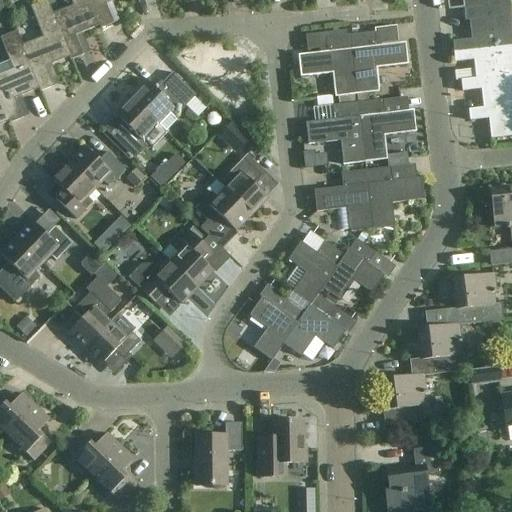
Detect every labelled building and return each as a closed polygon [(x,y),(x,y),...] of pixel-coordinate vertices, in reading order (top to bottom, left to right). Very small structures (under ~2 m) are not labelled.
[(75,37),(99,27),(100,27),(88,0),(69,0),(73,7),(53,15),(52,15),(69,58),(69,59),(70,62),(83,56),(75,37)] [(88,0),(100,27),(99,27),(100,30),(113,25),(105,5),(118,0),(88,0)] [(387,0),(374,2),(376,16),(394,14),(391,0),(387,0)] [(510,5),(509,0),(461,0),(463,10),(510,5)] [(52,15),(53,15),(47,1),(30,8),(42,39),(22,47),(39,90),(38,90),(40,93),(53,88),(45,68),(69,59),(69,58),(52,15)] [(452,43),(454,53),(511,46),(511,23),(511,15),(510,5),(463,10),(465,23),(469,22),(471,40),(452,43)] [(14,100),(38,90),(39,90),(22,47),(16,32),(0,39),(0,40),(12,70),(0,75),(0,100),(9,123),(9,125),(22,119),(14,100)] [(375,34),(350,37),(357,96),(379,94),(376,70),(408,66),(405,44),(376,48),(375,34)] [(338,98),(339,106),(355,105),(354,97),(357,96),(350,37),(325,40),(327,54),(298,57),(300,79),(332,75),(335,99),(338,98)] [(511,46),(454,53),(455,63),(473,61),(476,80),(476,81),(511,75),(511,46)] [(159,50),(149,61),(167,77),(177,66),(159,50)] [(175,119),(187,106),(196,97),(172,74),(163,83),(169,89),(161,97),(146,83),(130,99),(158,126),(158,125),(165,133),(177,121),(175,119)] [(511,75),(476,81),(476,80),(461,82),(462,93),(481,91),(483,110),(511,106),(511,75)] [(158,126),(130,99),(114,116),(129,130),(121,139),(139,156),(155,139),(150,134),(158,126)] [(203,122),(212,112),(198,99),(180,118),(182,121),(191,111),(203,122)] [(0,100),(0,126),(9,123),(0,100)] [(383,101),(358,104),(365,164),(387,161),(384,137),(416,134),(413,112),(384,115),(383,101)] [(343,166),(365,164),(358,104),(355,105),(339,106),(333,107),(334,121),(306,124),(308,146),(340,142),(343,166)] [(511,106),(483,110),(469,111),(470,122),(488,120),(491,140),(511,137),(511,106)] [(312,161),(310,146),(302,147),(304,162),(312,161)] [(84,148),(68,164),(95,191),(103,182),(108,188),(125,171),(107,153),(99,162),(84,148)] [(227,177),(219,185),(252,217),(268,200),(253,186),(261,177),(243,160),(227,177)] [(95,191),(68,164),(52,181),(61,190),(53,198),(76,221),(92,204),(87,199),(95,191)] [(391,169),(366,172),(373,231),(395,229),(392,205),(424,201),(421,179),(392,183),(391,169)] [(373,231),(366,172),(341,175),(342,189),(314,192),(316,214),(348,210),(351,234),(373,231)] [(206,191),(210,194),(195,210),(212,227),(221,219),(236,233),(252,217),(219,185),(215,181),(206,191)] [(511,187),(490,190),(494,229),(506,227),(507,230),(510,230),(511,250),(489,253),(491,268),(511,265),(511,187)] [(31,222),(15,239),(43,265),(50,257),(56,262),(72,245),(54,228),(46,237),(31,222)] [(171,262),(170,263),(197,289),(213,273),(198,258),(207,250),(199,243),(204,238),(194,228),(173,250),(169,246),(162,253),(171,262)] [(35,273),(43,265),(15,239),(0,254),(0,256),(14,270),(6,278),(23,296),(40,278),(35,273)] [(347,252),(344,257),(322,290),(340,302),(354,283),(372,295),(384,277),(368,266),(376,254),(356,241),(348,253),(347,252)] [(344,257),(325,243),(317,255),(300,243),(288,261),(306,274),(292,294),(310,306),(317,296),(318,297),(322,290),(344,257)] [(197,289),(170,263),(162,271),(155,264),(141,265),(128,278),(154,304),(166,292),(181,306),(197,289)] [(459,326),(459,327),(503,322),(501,305),(495,305),(493,294),(496,294),(494,275),(453,280),(457,310),(445,311),(446,327),(447,328),(459,326)] [(67,335),(84,351),(110,324),(104,318),(121,301),(98,277),(85,290),(90,294),(73,312),(81,320),(67,335)] [(310,306),(305,313),(283,346),(301,358),(315,338),(333,351),(345,333),(329,322),(337,310),(318,297),(317,296),(310,306)] [(305,313),(286,299),(278,311),(261,299),(249,317),(267,330),(253,350),(272,362),(283,346),(305,313)] [(35,319),(22,325),(29,342),(42,336),(35,319)] [(110,324),(84,351),(100,367),(115,352),(123,361),(140,343),(123,326),(118,332),(110,324)] [(461,344),(459,327),(459,326),(447,328),(446,327),(418,330),(421,360),(410,362),(411,378),(424,377),(468,372),(466,355),(459,356),(458,345),(461,344)] [(157,339),(164,345),(173,335),(167,329),(157,339)] [(471,388),(500,384),(497,369),(469,372),(471,388)] [(426,395),(424,377),(411,378),(383,381),(386,411),(382,411),(384,428),(445,421),(443,404),(424,406),(423,395),(426,395)] [(0,430),(7,437),(35,408),(22,395),(11,406),(0,395),(0,430)] [(506,432),(508,431),(510,443),(511,442),(511,395),(501,397),(506,432)] [(49,421),(35,408),(7,437),(33,463),(51,444),(39,432),(49,421)] [(272,423),(273,439),(258,440),(259,479),(285,479),(285,465),(305,465),(305,447),(303,447),(303,424),(310,424),(310,423),(272,423)] [(196,437),(196,487),(226,487),(226,453),(242,453),(241,425),(225,425),(225,437),(196,437)] [(92,477),(120,448),(107,435),(96,446),(84,434),(66,452),(92,477)] [(134,461),(120,448),(92,477),(118,503),(121,500),(123,502),(137,488),(135,486),(136,484),(124,472),(134,461)] [(428,511),(429,511),(425,476),(441,474),(438,448),(412,451),(415,469),(401,471),(400,466),(386,468),(389,495),(387,495),(386,493),(385,493),(387,511),(401,511),(428,509),(428,511)]
